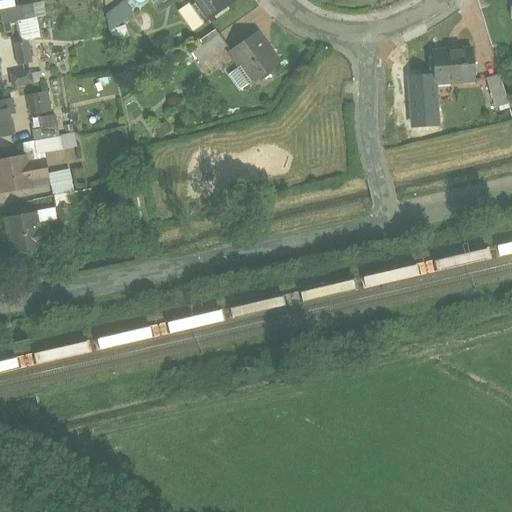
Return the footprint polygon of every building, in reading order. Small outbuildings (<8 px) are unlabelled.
[(150,0),(158,10),(172,0),(150,0)] [(226,0),(188,0),(201,18),(226,0)] [(105,27),(128,17),(123,3),(99,12),(105,27)] [(248,19),(233,24),(237,35),(251,30),(248,19)] [(280,61),(256,27),(227,47),(251,81),(280,61)] [(189,51),(198,63),(224,45),(216,33),(189,51)] [(11,42),(17,64),(29,61),(23,39),(11,42)] [(472,51),(432,53),(434,76),(434,83),(474,81),(472,51)] [(497,72),(482,76),(491,108),(506,104),(497,72)] [(434,83),(434,76),(409,78),(412,127),(437,126),(434,83)] [(47,91),(25,94),(27,114),(50,112),(47,91)] [(12,95),(0,97),(0,137),(12,135),(8,115),(16,113),(12,95)] [(0,154),(0,191),(27,187),(26,179),(46,176),(42,154),(22,158),(20,151),(0,154)] [(0,214),(8,255),(54,246),(49,220),(34,223),(31,208),(0,214)]
